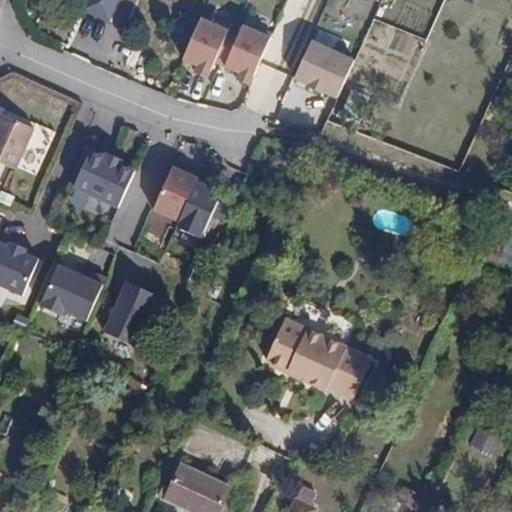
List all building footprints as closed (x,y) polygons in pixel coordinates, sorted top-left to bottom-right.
[(119,0),(86,0),(82,12),(110,23),(119,0)] [(233,29),(202,16),(184,60),(198,66),(195,73),(211,81),(218,65),(231,33),(233,29)] [(273,36),(244,26),(239,36),(226,68),(242,75),(239,80),(251,85),(273,36)] [(226,68),(239,36),(231,33),(218,65),(226,68)] [(338,99),(356,60),(313,41),(296,80),(338,99)] [(361,96),(351,92),(341,115),(357,123),(363,108),(357,106),(361,96)] [(0,166),(9,171),(27,131),(0,118),(0,166)] [(32,133),(27,131),(9,171),(14,173),(17,167),(32,133)] [(53,141),(32,133),(17,167),(37,176),(53,141)] [(102,158),(89,154),(75,188),(119,207),(135,170),(120,164),(122,158),(104,152),(102,158)] [(200,177),(174,165),(154,211),(179,221),(200,177)] [(234,192),(200,177),(179,221),(178,228),(209,242),(234,192)] [(8,246),(0,242),(0,287),(23,297),(38,259),(27,255),(29,251),(9,243),(8,246)] [(86,321),(102,284),(58,265),(40,307),(64,317),(65,312),(86,321)] [(156,295),(127,282),(105,333),(134,345),(156,295)] [(302,380),(302,384),(319,392),(340,348),(284,320),(263,362),(268,367),(280,372),(286,372),(302,380)] [(344,350),(340,348),(319,392),(324,394),(325,390),(350,403),(369,364),(343,352),(344,350)] [(507,442),(478,429),(471,445),(500,458),(507,442)] [(217,511),(229,488),(181,465),(170,488),(165,500),(164,502),(186,511),(217,511)] [(159,497),(165,500),(170,488),(164,486),(159,497)] [(404,487),(398,501),(418,510),(424,496),(404,487)] [(294,499),(287,511),(302,511),(306,504),(294,499)]
